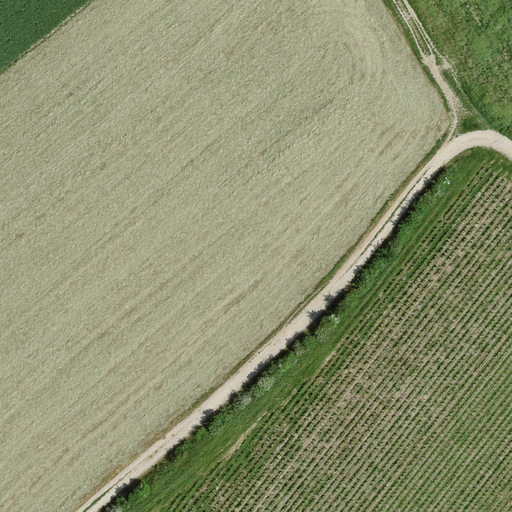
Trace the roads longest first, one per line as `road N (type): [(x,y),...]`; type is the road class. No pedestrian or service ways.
road 1 (track): [(92,511),(286,343),(449,152),(483,138),(511,148)]
road 2 (track): [(475,139),(398,0)]
